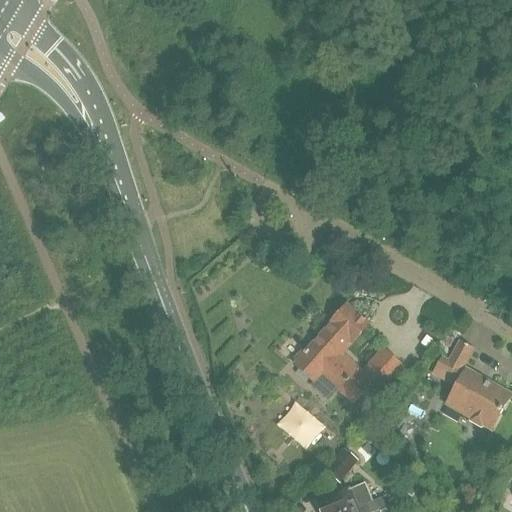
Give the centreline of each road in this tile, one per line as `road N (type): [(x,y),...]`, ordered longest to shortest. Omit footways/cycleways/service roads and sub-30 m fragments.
road 1 (tertiary): [(149,272),(249,511)]
road 2 (unclassified): [(511,328),(316,219)]
road 3 (tertiary): [(102,142),(92,97),(76,72),(0,2)]
road 4 (tertiary): [(149,272),(102,142)]
road 5 (tertiary): [(0,57),(44,80),(102,142)]
